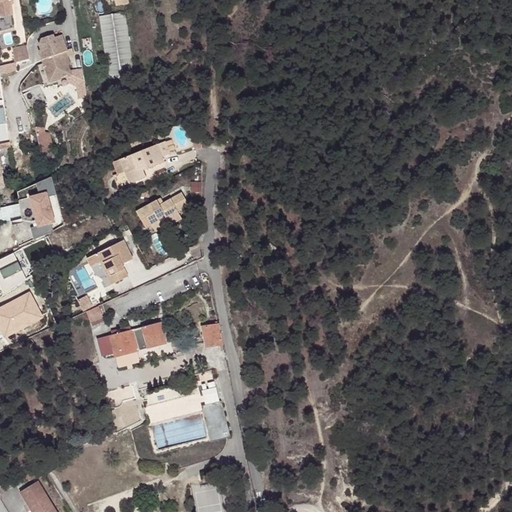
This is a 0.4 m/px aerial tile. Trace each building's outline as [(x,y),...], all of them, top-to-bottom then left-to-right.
[(0,0),(0,32),(14,28),(11,0),(0,0)] [(109,79),(134,75),(125,12),(100,16),(109,79)] [(58,71),(61,78),(66,76),(69,72),(67,66),(70,65),(65,52),(67,52),(61,36),(53,38),(52,35),(39,38),(37,43),(40,49),(38,50),(46,75),(58,71)] [(27,45),(10,48),(12,66),(29,63),(27,45)] [(49,82),(61,78),(58,71),(46,75),(49,82)] [(159,159),(168,155),(163,143),(119,161),(130,186),(145,180),(142,172),(162,164),(159,159)] [(53,159),(44,161),(46,180),(51,179),(56,177),(53,159)] [(46,180),(37,185),(39,192),(30,195),(37,224),(30,226),(33,238),(52,227),(50,221),(54,220),(47,195),(54,193),(51,179),(46,180)] [(169,215),(172,221),(173,223),(186,217),(183,209),(193,204),(187,191),(164,201),(162,196),(140,206),(145,216),(151,213),(155,221),(169,215)] [(157,227),(172,221),(169,215),(155,221),(157,227)] [(114,281),(130,274),(124,262),(135,257),(126,238),(89,254),(94,264),(106,258),(112,272),(111,273),(114,281)] [(13,252),(0,258),(0,293),(25,278),(13,252)] [(29,293),(0,308),(0,339),(0,340),(42,317),(29,293)] [(99,314),(101,319),(105,317),(102,312),(98,304),(87,309),(91,318),(94,316),(99,314)] [(138,349),(167,342),(162,321),(103,336),(108,354),(116,352),(117,355),(120,367),(142,361),(138,349)] [(206,347),(223,344),(219,324),(203,326),(206,347)] [(214,377),(213,370),(197,375),(199,382),(214,377)] [(121,391),(124,402),(137,399),(134,387),(121,391)] [(203,390),(206,401),(220,398),(217,387),(203,390)] [(56,511),(38,482),(19,493),(30,511),(56,511)]
